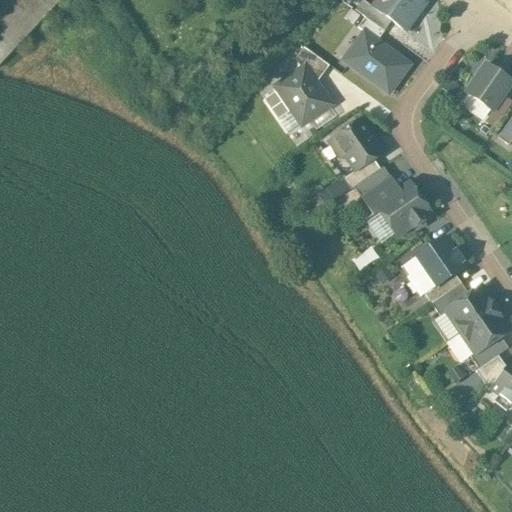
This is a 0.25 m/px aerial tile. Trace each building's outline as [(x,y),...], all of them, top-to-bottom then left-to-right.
[(4,0),(0,5),(0,66),(62,0),(4,0)] [(424,3),(420,0),(380,0),(374,9),(404,31),(424,3)] [(377,43),(364,33),(343,62),(388,95),(409,66),(377,43)] [(329,67),(303,48),(295,60),(301,70),(305,67),(316,84),(329,67)] [(511,83),(486,65),(466,95),(492,113),(511,83)] [(316,84),(305,67),(301,70),(275,88),(301,127),(331,106),(316,84)] [(511,118),(498,139),(508,147),(511,141),(511,118)] [(359,122),(347,130),(345,131),(345,132),(329,143),(340,159),(346,160),(355,172),(355,173),(373,161),(382,155),(359,122)] [(373,161),(355,173),(355,172),(343,180),(350,191),(354,189),(380,171),(373,161)] [(380,171),(354,189),(360,199),(390,178),(383,169),(380,171)] [(390,178),(360,199),(372,216),(378,212),(376,208),(399,191),(390,178)] [(399,191),(376,208),(378,212),(395,235),(396,238),(412,227),(414,229),(425,222),(423,220),(430,215),(409,185),(399,191)] [(395,235),(378,212),(372,216),(365,221),(381,244),(395,235)] [(443,239),(413,259),(420,269),(433,289),(434,289),(454,275),(464,268),(460,263),(462,262),(456,253),(454,254),(443,239)] [(352,258),(356,268),(377,259),(372,248),(352,258)] [(433,289),(420,269),(407,278),(420,298),(424,295),(433,289)] [(454,275),(434,289),(433,289),(424,295),(431,305),(461,285),(454,275)] [(461,285),(431,305),(440,318),(446,313),(446,312),(469,296),(461,285)] [(469,296),(446,312),(446,313),(460,334),(495,310),(480,288),(469,296)] [(495,310),(460,334),(475,354),(475,355),(500,338),(510,331),(495,310)] [(500,338),(475,355),(475,354),(470,358),(478,370),(498,357),(508,350),(500,338)] [(478,370),(475,372),(488,391),(506,368),(498,357),(478,370)] [(511,368),(509,371),(506,368),(488,391),(497,398),(493,403),(505,413),(509,408),(511,409),(511,368)]
